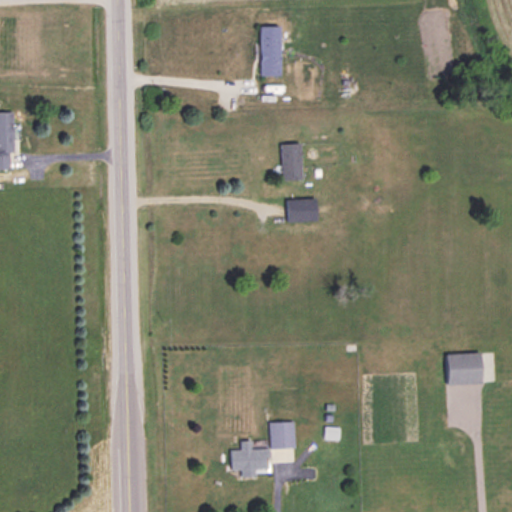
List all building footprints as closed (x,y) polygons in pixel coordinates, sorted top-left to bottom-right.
[(260,24),(261,73),(282,73),(281,24),(260,24)] [(0,109),(0,166),(15,166),(15,110),(0,109)] [(301,140),(280,141),(281,177),(302,176),(301,140)] [(286,219),(317,219),(317,196),(286,196),(286,219)] [(484,351),(446,352),(447,383),(485,382),(484,351)] [(294,419),(269,419),(268,438),(240,438),(240,448),(230,448),(230,468),(241,468),(241,474),(256,474),(256,466),(268,466),(268,460),(294,460),(294,419)]
